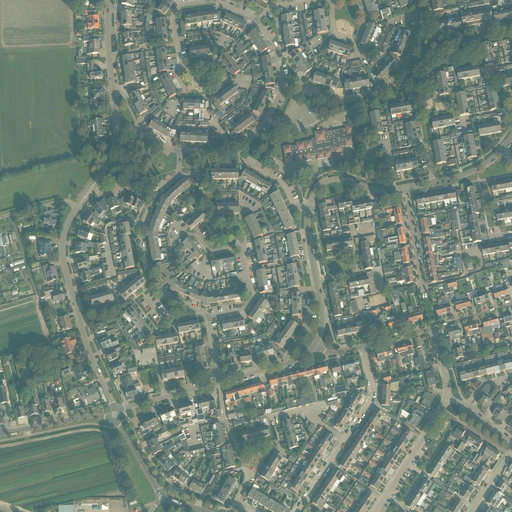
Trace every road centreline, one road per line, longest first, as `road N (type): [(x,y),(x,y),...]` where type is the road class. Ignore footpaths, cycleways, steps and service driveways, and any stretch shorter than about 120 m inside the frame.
road 1 (residential): [(115,411),(63,265),(65,227),(76,208)]
road 2 (track): [(10,214),(69,420)]
road 3 (residential): [(208,316),(165,294),(146,268),(139,231),(154,195),(178,174),(179,150)]
road 4 (residential): [(282,87),(339,100),(379,93),(406,64),(417,16)]
road 5 (residential): [(297,511),(367,406),(361,347)]
road 6 (residential): [(315,281),(306,226),(323,182),(404,187)]
road 7 (residential): [(374,511),(446,394)]
road 8 (residential): [(197,509),(200,503),(152,466),(122,408)]
road 9 (residential): [(282,87),(266,121),(241,141),(179,150)]
road 10 (residential): [(116,129),(107,0)]
